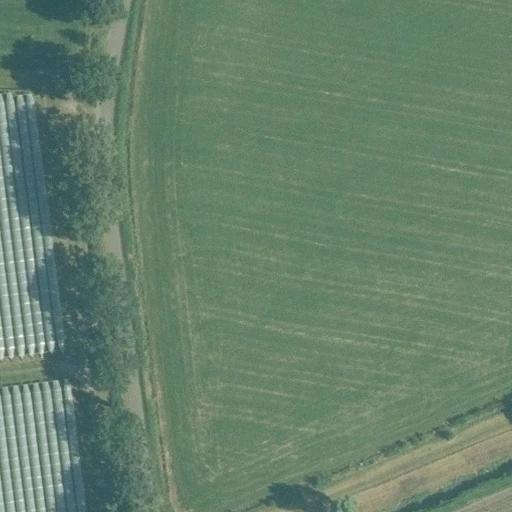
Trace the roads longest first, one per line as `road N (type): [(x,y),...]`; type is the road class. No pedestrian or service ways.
road 1 (unclassified): [(148,511),(110,199),(114,61),(125,0)]
road 2 (track): [(293,511),(511,413)]
